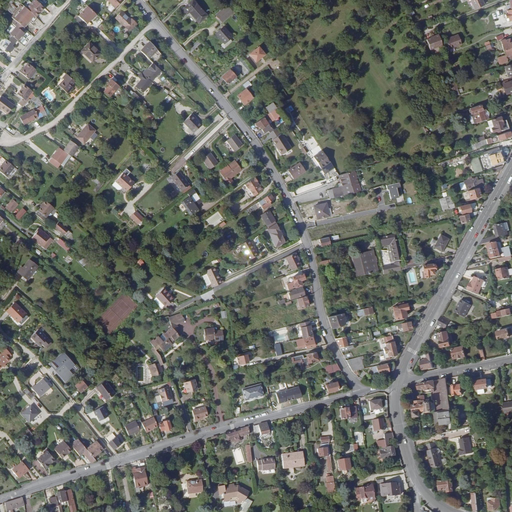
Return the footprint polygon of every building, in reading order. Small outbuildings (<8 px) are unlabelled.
[(35,0),(27,9),(36,18),(39,14),(39,13),(40,12),(41,13),(45,8),(35,0)] [(198,23),(206,16),(193,1),(183,10),(187,14),(189,13),(198,23)] [(215,14),(223,22),(234,12),(226,4),(215,14)] [(31,23),(36,18),(27,9),(25,7),(24,6),(18,12),(28,21),(28,20),(31,23)] [(94,16),(85,8),(77,18),(84,25),(94,16)] [(129,31),(136,23),(131,18),(130,19),(122,11),(115,18),(129,31)] [(28,21),(18,12),(13,18),(23,27),(28,21)] [(16,26),(9,33),(11,35),(17,40),(19,37),(17,36),(20,33),(21,34),(23,32),(23,31),(25,28),(23,27),(13,18),(11,16),(8,19),(16,26)] [(223,43),(229,38),(231,36),(223,26),(215,34),(221,40),(223,42),(223,43)] [(91,28),(85,35),(88,37),(94,31),(91,28)] [(94,31),(88,37),(90,39),(96,32),(94,31)] [(430,49),(442,44),(438,33),(431,36),(431,37),(426,39),(430,49)] [(450,47),(462,43),(458,33),(446,38),(450,47)] [(223,43),(223,42),(220,45),(224,49),(232,41),(229,38),(223,43)] [(505,48),(511,45),(511,38),(507,40),(506,39),(503,40),(505,48)] [(200,39),(188,49),(191,52),(203,42),(200,39)] [(139,48),(147,56),(155,49),(148,40),(139,48)] [(89,43),(82,51),(92,61),(99,53),(89,43)] [(256,62),(265,54),(259,47),(250,55),(256,62)] [(511,47),(506,49),(507,55),(502,57),(503,61),(511,58),(511,56),(511,57),(511,56),(511,47)] [(90,63),(92,61),(82,51),(80,53),(90,63)] [(238,56),(236,53),(234,55),(228,59),(230,62),(238,56)] [(234,63),(243,76),(251,70),(241,57),(234,63)] [(150,80),(160,69),(151,61),(146,67),(149,69),(144,75),(150,80)] [(37,71),(29,64),(21,73),(29,80),(37,71)] [(236,76),(230,69),(222,76),(228,83),(236,76)] [(131,84),(116,70),(113,73),(128,86),(131,84)] [(144,75),(140,71),(138,75),(141,78),(134,85),(141,90),(150,80),(144,75)] [(70,84),(72,85),(74,82),(66,75),(62,79),(63,81),(58,86),(67,94),(72,88),(70,87),(69,85),(70,84)] [(119,86),(122,83),(114,76),(111,79),(119,86)] [(119,86),(111,79),(106,85),(108,86),(114,91),(119,86)] [(503,94),(511,90),(511,80),(503,83),(504,87),(501,88),(503,94)] [(32,92),(24,86),(16,95),(23,100),(18,105),(22,109),(27,104),(24,101),(32,92)] [(104,91),(110,96),(114,91),(108,86),(104,91)] [(244,104),(252,98),(246,89),(237,95),(244,104)] [(0,101),(8,108),(11,104),(0,95),(0,101)] [(271,111),(277,107),(273,102),(268,106),(271,111)] [(472,114),(475,123),(488,118),(487,115),(489,114),(488,111),(485,110),(485,109),(483,109),(482,104),(467,108),(469,114),(472,114)] [(39,110),(45,115),(46,115),(47,116),(50,114),(44,107),(39,110)] [(277,107),(271,111),(275,117),(278,114),(277,112),(279,111),(277,107)] [(38,119),(45,115),(39,110),(20,119),(23,125),(37,118),(38,119)] [(275,117),(271,111),(267,114),(269,117),(270,117),(272,120),(275,118),(275,117)] [(190,114),(184,119),(192,126),(197,121),(190,114)] [(262,128),(268,123),(263,117),(256,123),(259,126),(260,125),(262,128)] [(501,123),(501,121),(499,117),(490,119),(492,125),(489,126),(491,131),(494,130),(494,132),(499,131),(498,128),(500,128),(499,124),(501,123)] [(83,138),(94,125),(86,118),(75,132),(83,138)] [(181,121),(187,127),(189,129),(192,126),(184,119),(181,121)] [(504,120),(501,121),(501,123),(499,124),(500,128),(498,128),(499,131),(507,128),(504,120)] [(185,129),(187,127),(181,121),(178,125),(183,130),(185,129)] [(200,125),(197,121),(192,126),(189,129),(192,132),(200,125)] [(271,128),(268,123),(262,128),(261,128),(264,133),(271,128)] [(511,135),(510,130),(497,134),(499,140),(511,135)] [(233,132),(224,138),(232,149),(241,142),(233,132)] [(280,154),(289,147),(279,133),(270,139),(280,154)] [(71,156),(81,144),(79,143),(72,137),(63,150),(67,153),(71,156)] [(472,147),(492,141),(491,137),(471,143),(472,147)] [(59,163),(67,153),(63,150),(59,147),(51,157),(59,163)] [(490,164),(502,161),(499,149),(498,147),(490,149),(491,152),(487,153),(490,164)] [(505,147),(499,149),(502,161),(504,161),(504,160),(503,157),(504,156),(507,155),(509,152),(508,149),(505,147)] [(217,161),(209,150),(200,157),(208,167),(217,161)] [(325,167),(331,163),(325,155),(319,158),(325,167)] [(478,173),(487,170),(482,155),(474,157),(478,173)] [(3,156),(0,159),(0,160),(1,161),(0,161),(0,164),(6,169),(11,163),(3,156)] [(59,163),(51,157),(48,160),(56,167),(59,163)] [(227,165),(221,170),(231,184),(234,182),(232,178),(241,172),(240,171),(241,171),(240,169),(239,169),(236,164),(235,164),(233,162),(229,165),(227,165)] [(328,172),(335,167),(332,162),(331,163),(325,167),(328,172)] [(291,169),(296,177),(304,171),(299,163),(291,169)] [(127,175),(128,173),(124,170),(117,178),(124,185),(128,188),(134,181),(127,175)] [(169,176),(179,189),(186,184),(176,170),(169,176)] [(341,178),(357,173),(356,170),(340,175),(341,178)] [(257,181),(258,180),(254,176),(244,183),(247,188),(248,187),(253,195),(263,188),(260,184),(258,184),(257,181)] [(333,190),(334,190),(360,183),(358,176),(341,181),(343,187),(333,190)] [(103,182),(96,177),(93,180),(98,183),(96,186),(99,188),(103,182)] [(124,185),(117,178),(114,182),(119,187),(122,187),(124,185)] [(463,191),(467,190),(478,187),(483,186),(481,179),(477,180),(477,178),(471,179),(469,180),(464,181),(464,182),(465,188),(462,189),(463,191)] [(399,197),(407,195),(405,185),(408,185),(407,180),(394,183),(395,187),(397,187),(398,189),(397,190),(399,197)] [(333,198),(361,191),(360,183),(334,190),(334,191),(331,192),(333,198)] [(181,192),(183,191),(188,187),(189,187),(186,184),(179,189),(181,192)] [(196,198),(188,187),(183,191),(187,196),(179,201),(188,213),(193,209),(192,207),(193,206),(191,202),(196,198)] [(479,194),(478,187),(467,190),(469,197),(479,194)] [(272,198),(269,193),(261,198),(257,201),(263,209),(267,206),(265,203),(268,201),(272,198)] [(451,203),(449,195),(444,196),(447,207),(453,205),(452,202),(451,203)] [(444,196),(438,198),(442,211),(448,209),(447,207),(444,196)] [(12,200),(5,208),(10,212),(17,204),(12,200)] [(45,221),(54,208),(45,201),(42,205),(43,206),(41,209),(38,212),(39,213),(37,215),(45,221)] [(329,216),(326,203),(314,206),(317,219),(329,216)] [(473,211),(473,212),(478,211),(476,205),(464,208),(465,213),(473,211)] [(258,212),(266,225),(274,220),(266,207),(258,212)] [(22,209),(15,216),(18,219),(25,211),(22,209)] [(142,218),(135,210),(130,216),(137,223),(142,218)] [(473,212),(459,215),(461,222),(470,220),(469,217),(476,216),(479,211),(478,211),(473,212)] [(58,223),(54,228),(65,236),(68,231),(58,223)] [(275,223),(267,228),(275,245),(284,241),(275,223)] [(498,236),(506,234),(503,224),(495,227),(498,236)] [(34,232),(35,233),(31,238),(41,246),(49,236),(37,228),(34,232)] [(400,260),(401,260),(395,235),(377,239),(379,247),(390,244),(394,262),(400,260)] [(442,251),(448,239),(441,235),(435,247),(442,251)] [(53,240),(49,236),(41,246),(46,249),(53,240)] [(482,240),(480,245),(496,240),(494,237),(494,236),(482,240)] [(320,239),(321,246),(330,244),(328,237),(320,239)] [(60,238),(57,242),(68,252),(71,248),(60,238)] [(249,239),(240,244),(249,259),(258,254),(249,239)] [(14,246),(18,250),(22,244),(19,241),(14,246)] [(488,244),(490,251),(499,249),(497,241),(488,244)] [(499,249),(490,251),(491,258),(501,255),(500,252),(504,251),(506,256),(507,256),(510,255),(511,255),(510,246),(499,249)] [(368,274),(378,271),(373,250),(364,252),(366,261),(368,274)] [(355,263),(366,261),(364,252),(353,255),(355,263)] [(295,253),(285,257),(290,269),(300,265),(298,261),(296,258),(297,258),(295,253)] [(31,259),(25,266),(33,273),(39,266),(31,259)] [(434,264),(433,259),(405,265),(401,266),(402,269),(423,265),(424,277),(430,276),(430,274),(434,274),(434,270),(435,270),(435,264),(434,264)] [(400,260),(394,262),(395,266),(389,268),(390,271),(402,269),(401,266),(400,260)] [(366,261),(355,263),(356,271),(352,272),(353,277),(368,274),(366,261)] [(28,279),(33,273),(25,266),(20,272),(28,279)] [(497,272),(498,277),(498,279),(509,277),(507,266),(495,269),(496,273),(497,272)] [(208,283),(210,287),(222,281),(220,278),(219,278),(213,267),(205,271),(210,282),(208,283)] [(301,270),(295,272),(296,276),(292,277),(294,286),(301,284),(300,279),(303,278),(301,270)] [(472,283),(470,289),(481,294),(487,281),(478,277),(475,284),(472,283)] [(297,298),(304,296),(302,286),(288,290),(290,298),(291,300),(297,298)] [(153,296),(163,306),(171,298),(161,288),(153,296)] [(304,296),(297,298),(299,307),(308,305),(305,296),(304,296)] [(465,299),(462,304),(463,305),(460,312),(468,316),(474,304),(465,299)] [(13,303),(5,311),(16,321),(19,318),(24,314),(24,313),(13,303)] [(401,304),(401,306),(395,308),(397,318),(408,315),(406,309),(410,308),(409,305),(406,305),(406,303),(401,304)] [(376,307),(375,306),(360,309),(361,314),(368,312),(368,313),(374,311),(374,307),(376,307)] [(493,318),(511,314),(510,310),(511,310),(511,307),(498,311),(498,312),(492,314),(493,318)] [(184,321),(180,312),(172,315),(175,324),(184,321)] [(345,324),(342,313),(328,316),(332,328),(345,324)] [(27,317),(24,314),(20,318),(19,318),(16,321),(20,324),(27,317)] [(175,324),(172,315),(168,317),(171,326),(175,330),(178,327),(175,324)] [(448,320),(443,317),(439,324),(444,327),(448,320)] [(303,337),(313,335),(310,320),(300,322),(303,337)] [(412,328),(411,321),(399,324),(399,328),(404,327),(404,330),(412,328)] [(200,337),(203,337),(203,336),(206,336),(206,337),(208,336),(209,336),(210,338),(218,337),(217,327),(209,327),(209,325),(204,325),(199,326),(199,331),(199,333),(200,337)] [(180,334),(175,330),(171,326),(167,331),(165,333),(165,332),(163,334),(160,338),(159,337),(157,339),(158,340),(157,342),(155,341),(152,344),(159,351),(162,348),(167,352),(175,344),(171,340),(174,337),(175,339),(180,334)] [(500,339),(511,336),(511,328),(499,331),(500,339)] [(39,329),(31,336),(40,346),(43,344),(45,347),(51,342),(39,329)] [(273,341),(287,340),(286,330),(272,331),(273,341)] [(442,347),(450,345),(447,332),(439,333),(442,347)] [(384,351),(396,348),(393,335),(387,336),(389,342),(383,343),(384,351)] [(313,342),(312,337),(304,339),(306,346),(306,348),(314,346),(313,342)] [(466,356),(464,346),(452,348),(455,358),(466,356)] [(0,367),(11,359),(9,356),(7,355),(10,352),(5,347),(2,349),(3,350),(0,353),(0,367)] [(396,348),(384,351),(386,358),(387,357),(387,358),(391,358),(390,356),(398,355),(396,348)] [(67,368),(73,363),(62,349),(56,355),(58,358),(55,360),(60,367),(58,368),(60,371),(58,372),(65,381),(73,375),(69,370),(67,368)] [(307,356),(304,357),(303,354),(292,356),(293,361),(301,360),(303,367),(309,366),(308,361),(313,360),(312,358),(317,357),(315,351),(307,353),(307,356)] [(433,367),(430,353),(420,355),(423,370),(433,367)] [(237,354),(233,355),(235,365),(244,364),(243,360),(245,360),(243,354),(237,355),(237,354)] [(363,368),(361,356),(345,360),(350,367),(352,371),(358,370),(363,368)] [(58,368),(60,367),(55,360),(51,363),(58,372),(60,371),(58,368)] [(154,376),(159,373),(158,371),(163,368),(158,361),(153,364),(152,363),(147,367),(154,376)] [(375,373),(394,369),(395,366),(394,361),(373,366),(375,373)] [(336,363),(326,365),(327,372),(339,370),(336,363)] [(191,378),(181,381),(182,386),(184,391),(194,388),(191,378)] [(444,411),(438,412),(441,425),(452,423),(451,414),(446,378),(439,379),(444,411)] [(491,385),(489,378),(476,381),(477,388),(491,385)] [(43,379),(32,387),(39,396),(50,387),(43,379)] [(85,381),(84,379),(82,380),(82,381),(76,386),(80,392),(87,387),(83,382),(85,381)] [(105,381),(101,384),(102,385),(99,387),(98,386),(96,387),(106,400),(115,394),(105,381)] [(432,381),(418,385),(419,389),(425,388),(426,393),(432,392),(434,392),(432,381)] [(336,382),(326,384),(328,392),(338,389),(336,382)] [(453,395),(462,393),(460,384),(452,386),(453,395)] [(259,385),(242,390),(245,400),(262,395),(259,385)] [(166,387),(156,390),(160,402),(170,399),(166,387)] [(34,396),(27,388),(24,390),(31,398),(34,396)] [(301,398),(299,388),(275,394),(278,404),(301,398)] [(419,400),(416,401),(417,404),(413,405),(414,412),(415,412),(416,416),(420,415),(419,411),(425,410),(426,411),(433,410),(431,402),(424,403),(423,396),(418,397),(419,400)] [(369,401),(370,409),(380,408),(379,400),(369,401)] [(511,400),(503,402),(505,413),(511,411),(511,400)] [(31,405),(22,413),(29,421),(38,413),(31,405)] [(198,418),(202,417),(206,415),(203,407),(191,411),(194,421),(199,420),(198,418)] [(355,407),(340,409),(341,419),(356,417),(355,407)] [(94,411),(87,414),(90,419),(96,416),(94,411)] [(441,425),(438,412),(433,412),(432,413),(436,434),(453,430),(452,423),(441,425)] [(150,429),(156,427),(152,418),(141,423),(143,428),(145,433),(150,430),(150,429)] [(372,420),(374,430),(384,428),(382,418),(372,420)] [(162,430),(165,429),(166,430),(171,429),(167,419),(163,421),(163,422),(160,423),(162,430)] [(135,421),(124,426),(129,435),(140,430),(139,429),(143,428),(141,423),(139,420),(136,421),(135,421)] [(253,426),(255,433),(259,432),(260,435),(269,433),(268,430),(266,422),(253,426)] [(235,443),(240,441),(238,437),(240,436),(248,434),(247,427),(236,430),(225,433),(228,441),(234,440),(235,443)] [(112,433),(105,439),(113,450),(122,443),(120,440),(119,440),(115,436),(112,433)] [(384,434),(385,448),(387,458),(382,458),(382,462),(387,461),(392,461),(392,456),(394,456),(393,446),(389,447),(389,446),(388,439),(394,438),(392,433),(384,434)] [(461,455),(474,452),(470,437),(460,439),(462,449),(460,450),(461,455)] [(63,440),(53,448),(62,458),(71,450),(63,440)] [(94,459),(92,457),(86,449),(79,441),(72,447),(79,455),(82,452),(87,458),(85,459),(87,461),(89,460),(90,462),(94,459)] [(96,441),(86,449),(92,457),(102,449),(96,441)] [(332,472),(329,443),(321,444),(321,448),(317,449),(318,457),(324,456),(324,459),(327,459),(328,472),(332,472)] [(232,450),(236,464),(244,462),(240,447),(232,450)] [(385,448),(378,449),(380,459),(382,458),(387,458),(385,448)] [(50,462),(55,459),(47,451),(37,459),(43,467),(50,462)] [(281,454),(283,469),(304,466),(302,451),(281,454)] [(429,456),(430,460),(431,460),(433,468),(441,466),(442,465),(439,455),(439,453),(429,456)] [(260,460),(256,461),(257,471),(261,470),(262,471),(275,469),(273,458),(260,460)] [(20,459),(10,467),(16,474),(20,470),(21,471),(27,467),(20,459)] [(347,473),(346,470),(350,469),(348,459),(337,461),(338,471),(342,470),(342,473),(343,474),(346,474),(347,473)] [(131,468),(133,479),(138,478),(148,476),(146,469),(145,469),(144,467),(136,469),(135,467),(131,468)] [(186,482),(187,492),(198,491),(198,493),(202,492),(201,480),(206,479),(205,474),(198,475),(198,480),(186,482)] [(335,492),(333,476),(326,477),(326,483),(325,483),(326,487),(327,487),(328,493),(335,492)] [(448,493),(453,493),(453,491),(452,482),(452,480),(439,481),(440,491),(447,490),(448,493)] [(459,481),(452,482),(453,491),(460,491),(459,481)] [(395,483),(379,484),(381,496),(387,495),(387,498),(394,497),(394,495),(400,494),(399,486),(395,486),(395,483)] [(222,495),(223,502),(229,501),(230,502),(234,501),(239,504),(241,501),(243,502),(249,492),(238,485),(234,486),(234,484),(228,485),(229,487),(224,488),(224,486),(217,486),(219,495),(222,495)] [(354,488),(355,501),(361,500),(361,502),(366,502),(365,500),(373,499),(372,484),(366,485),(366,487),(354,488)] [(71,489),(65,490),(67,501),(68,504),(68,506),(74,505),(71,489)] [(67,501),(65,490),(56,493),(56,494),(55,494),(56,497),(58,506),(58,507),(59,511),(62,511),(61,505),(60,502),(67,501)] [(50,507),(58,506),(56,497),(48,499),(50,508),(50,507)] [(21,498),(5,503),(6,511),(9,510),(12,509),(23,506),(21,498)] [(500,509),(499,499),(489,500),(488,501),(489,510),(500,509)]
